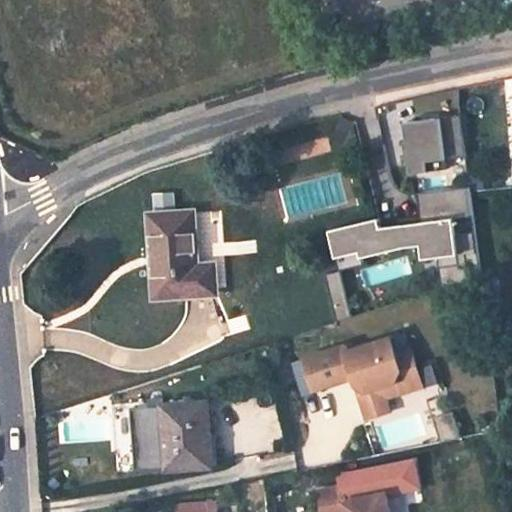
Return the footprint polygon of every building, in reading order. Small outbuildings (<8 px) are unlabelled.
[(467,157),(462,116),(407,121),(408,139),(406,140),(408,163),(411,163),(412,172),(448,168),(447,159),(467,157)] [(482,276),(472,190),(421,194),(423,222),(381,226),(379,217),(330,230),(340,270),(364,264),(363,257),(406,246),(422,246),(423,259),(437,258),(440,290),(482,276)] [(195,212),(153,215),(158,296),(219,292),(217,265),(199,266),(195,212)] [(340,270),(326,274),(334,308),(349,304),(340,270)] [(349,304),(334,308),(338,322),(352,318),(349,304)] [(503,312),(492,313),(494,329),(504,328),(503,312)] [(398,354),(393,339),(349,353),(347,346),(306,359),(316,391),(356,379),(360,393),(368,419),(390,412),(386,399),(383,388),(406,381),(404,376),(419,372),(413,350),(398,354)] [(383,388),(386,399),(424,388),(419,372),(404,376),(406,381),(383,388)] [(168,466),(164,405),(163,399),(149,400),(150,407),(131,408),(134,468),(168,466)] [(209,402),(164,405),(168,466),(210,463),(208,435),(211,435),(209,402)] [(456,410),(438,415),(444,440),(462,436),(456,410)] [(320,488),(324,511),(391,511),(387,491),(346,499),(343,484),(320,488)]
